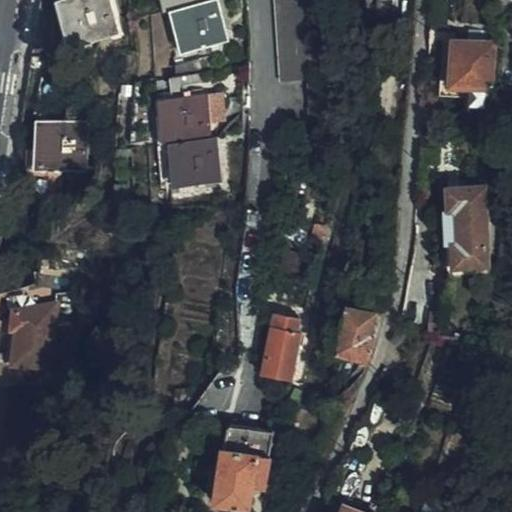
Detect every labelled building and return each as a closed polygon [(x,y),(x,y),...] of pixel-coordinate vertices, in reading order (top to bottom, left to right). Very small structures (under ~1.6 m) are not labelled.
[(121,36),(109,0),(80,0),(60,6),(74,51),(121,36)] [(163,0),(169,18),(176,16),(212,4),(211,0),(163,0)] [(232,40),(221,2),(212,4),(176,16),(188,54),(232,40)] [(488,111),(490,46),(450,45),(449,89),(469,90),(468,111),(488,111)] [(164,100),(167,144),(212,140),(209,97),(164,100)] [(85,170),(84,122),(39,123),(40,172),(85,170)] [(222,186),(219,140),(212,140),(167,144),(157,145),(160,191),(222,186)] [(423,147),(422,165),(442,166),(444,148),(423,147)] [(491,270),(487,189),(442,192),(443,214),(438,215),(440,250),(445,250),(446,273),(491,270)] [(0,378),(32,383),(34,364),(49,366),(55,300),(13,305),(10,328),(15,328),(10,360),(0,358),(0,378)] [(300,328),(303,313),(272,303),(262,369),(291,376),(295,377),(304,329),(300,328)] [(367,341),(374,316),(347,309),(334,358),(365,366),(371,342),(367,341)] [(326,411),(346,419),(354,399),(333,392),(326,411)] [(229,436),(226,437),(215,501),(258,508),(261,485),(271,487),(276,453),(273,453),(277,429),(232,422),(229,436)] [(379,511),(380,511),(345,498),(340,511),(329,507),(327,511),(379,511)]
